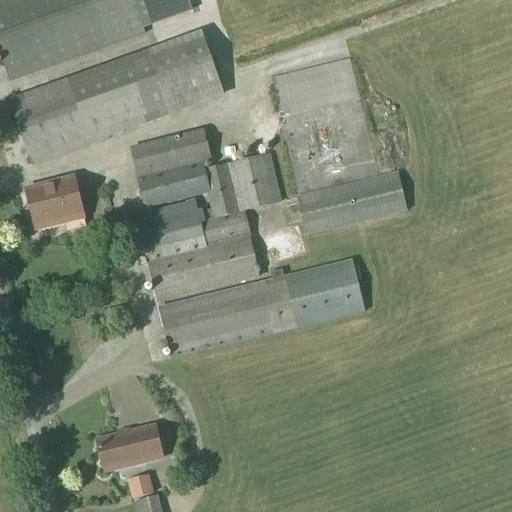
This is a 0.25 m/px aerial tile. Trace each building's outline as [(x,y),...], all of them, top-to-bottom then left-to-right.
[(0,0),(0,58),(9,84),(112,48),(144,37),(141,29),(191,12),(186,0),(0,0)] [(172,117),(222,99),(198,33),(148,52),(7,101),(31,168),(109,140),(109,139),(172,117)] [(137,180),(212,162),(204,130),(129,149),(137,180)] [(281,205),(270,155),(204,171),(203,165),(137,181),(144,210),(206,194),(210,211),(202,213),(202,211),(198,211),(196,201),(135,216),(156,304),(260,280),(250,238),(251,238),(245,213),(281,205)] [(330,163),(333,175),(349,172),(347,160),(330,163)] [(305,238),(407,214),(398,173),(296,198),(305,238)] [(34,231),(85,218),(75,179),(24,192),(34,231)] [(365,314),(352,261),(284,278),(283,271),(269,274),(271,281),(158,309),(171,361),(365,314)] [(102,325),(126,320),(123,308),(99,314),(102,325)] [(107,395),(108,413),(122,412),(121,394),(107,395)] [(162,459),(155,428),(131,434),(131,433),(117,436),(117,437),(96,442),(103,474),(162,459)] [(131,502),(154,496),(149,476),(127,482),(131,502)] [(135,511),(161,511),(157,497),(134,503),(135,511)]
